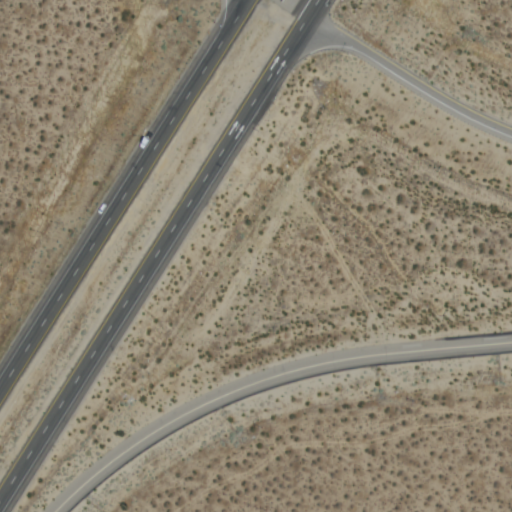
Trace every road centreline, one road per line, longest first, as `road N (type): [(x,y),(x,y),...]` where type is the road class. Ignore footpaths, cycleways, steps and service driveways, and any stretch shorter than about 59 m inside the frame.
road 1 (trunk): [(0,493),(302,13)]
road 2 (residential): [(57,511),(159,428),(245,387),(331,362),(511,343)]
road 3 (trunk): [(239,0),(0,380)]
road 4 (motorway): [(302,13),(424,91),(511,134)]
